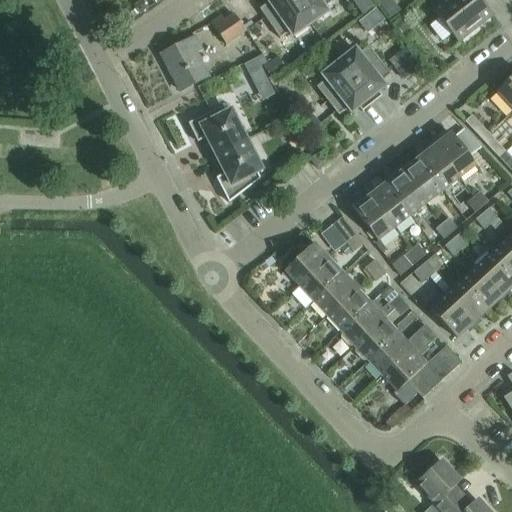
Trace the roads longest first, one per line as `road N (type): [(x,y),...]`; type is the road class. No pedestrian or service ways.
road 1 (residential): [(211,278),(511,39)]
road 2 (residential): [(437,413),(399,450),(371,449),(211,278)]
road 3 (unclassified): [(0,202),(92,201),(161,178)]
road 4 (residential): [(161,178),(102,65)]
